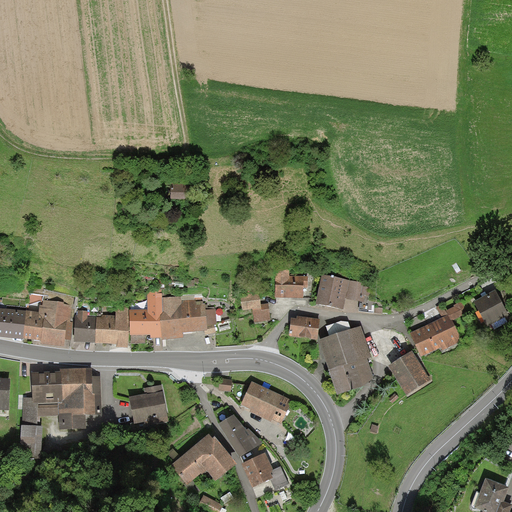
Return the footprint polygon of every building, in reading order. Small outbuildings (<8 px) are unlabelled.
[(189,184),(168,185),(168,189),(171,189),(172,199),(190,199),(189,184)] [(289,270),(276,270),(276,298),(303,298),(303,288),(308,288),(308,277),(289,277),(289,270)] [(314,304),(343,311),(345,299),(364,303),(366,295),(370,296),(371,287),(368,286),(369,284),(351,280),(321,273),(314,304)] [(148,311),(130,311),(129,336),(152,335),(152,339),(162,338),(163,341),(183,338),(183,334),(208,331),(207,325),(216,324),(215,310),(206,311),(205,300),(195,301),(194,295),(162,298),(162,290),(148,291),(148,311)] [(496,291),(474,303),(487,328),(510,316),(496,291)] [(260,305),(259,294),(241,296),(243,311),(252,310),(254,323),(270,322),(268,304),(260,305)] [(26,312),(24,339),(41,341),(41,344),(64,346),(65,340),(71,341),(72,322),(71,322),(72,306),(44,301),(43,306),(41,306),(39,314),(26,312)] [(442,305),(437,309),(443,318),(449,315),(452,321),(468,313),(462,301),(454,305),(455,307),(446,311),(442,305)] [(129,348),(129,336),(130,311),(130,307),(116,306),(116,316),(102,315),(102,318),(94,317),(93,345),(116,346),(116,348),(129,348)] [(24,339),(26,312),(0,308),(0,337),(23,341),(24,339)] [(77,316),(75,316),(74,343),(93,345),(94,317),(87,317),(87,312),(77,311),(77,316)] [(443,318),(411,334),(421,356),(441,347),(442,350),(459,342),(459,336),(452,321),(449,315),(443,318)] [(298,321),(291,321),(289,336),(317,339),(319,320),(298,317),(298,321)] [(330,338),(320,341),(338,395),(360,388),(373,379),(368,359),(372,358),(362,326),(351,330),(349,323),(341,322),(326,327),(330,338)] [(413,353),(389,368),(406,396),(431,380),(413,353)] [(32,375),(33,398),(33,404),(38,404),(38,417),(60,416),(60,429),(86,428),(86,415),(102,415),(101,377),(93,377),(93,369),(61,370),(62,374),(43,375),(32,375)] [(0,409),(9,410),(11,379),(0,378),(0,409)] [(232,380),(220,379),(219,391),(231,392),(232,380)] [(291,401),(252,383),(242,405),(251,409),(250,412),(272,421),(273,419),(281,423),(291,401)] [(131,423),(132,433),(156,435),(154,425),(169,422),(162,386),(144,389),(146,396),(130,399),(135,422),(131,423)] [(38,427),(38,417),(38,404),(33,404),(33,398),(24,398),(20,459),(42,460),(44,427),(38,427)] [(247,431),(234,416),(219,425),(240,457),(262,443),(249,430),(247,431)] [(213,440),(209,434),(172,463),(188,484),(206,470),(215,482),(237,465),(215,438),(213,440)] [(274,470),(267,454),(243,465),(254,488),(271,480),(276,489),(288,483),(280,467),(274,470)] [(511,511),(511,508),(511,504),(505,502),(511,488),(486,479),(475,509),(483,511),(511,511)] [(204,497),(198,508),(205,511),(218,511),(221,506),(204,497)]
